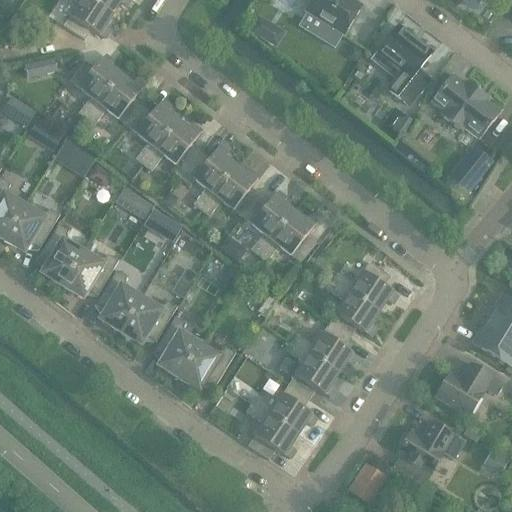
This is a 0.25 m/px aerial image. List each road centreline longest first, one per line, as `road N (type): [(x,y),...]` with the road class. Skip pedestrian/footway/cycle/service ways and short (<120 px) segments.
road 1 (residential): [(455,275),(165,45),(160,25),(176,0)]
road 2 (residential): [(302,503),(177,420),(0,280)]
road 3 (unclassified): [(302,503),(348,447),(455,275)]
